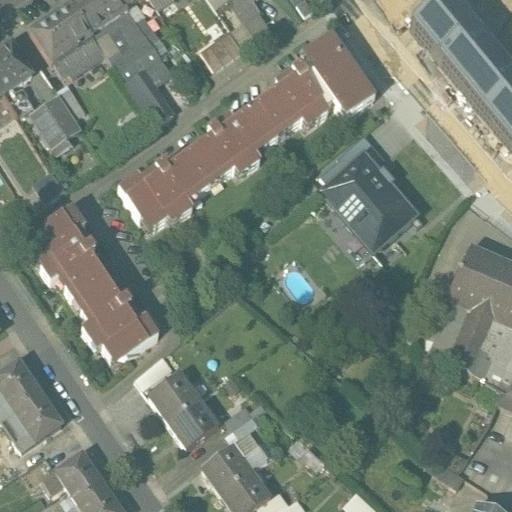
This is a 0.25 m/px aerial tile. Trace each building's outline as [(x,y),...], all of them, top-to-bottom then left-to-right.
[(115,0),(85,0),(69,11),(89,41),(117,23),(127,17),(125,15),(115,0)] [(144,0),(115,0),(125,15),(146,2),(144,0)] [(446,1),(408,32),(511,157),(511,41),(511,43),(511,79),(511,80),(446,1)] [(303,5),(295,10),(303,22),(311,16),(303,5)] [(69,11),(29,37),(51,70),(52,69),(61,82),(68,78),(71,83),(104,61),(90,43),(89,41),(69,11)] [(143,79),(161,66),(127,17),(117,23),(118,38),(111,43),(123,59),(109,68),(154,133),(171,121),(143,79)] [(228,37),(199,57),(213,77),(242,56),(228,37)] [(330,43),(300,64),(307,74),(301,79),(298,75),(290,81),(274,92),(276,96),(254,112),(277,144),(299,128),(300,130),(312,122),(315,127),(327,119),(324,115),(332,110),(343,126),(373,104),(330,43)] [(31,81),(10,49),(0,56),(0,99),(1,101),(10,95),(31,81)] [(84,117),(66,90),(56,97),(58,101),(73,124),(84,117)] [(18,107),(10,95),(1,101),(16,124),(31,114),(24,104),(18,107)] [(58,101),(28,121),(51,155),(80,135),(73,124),(58,101)] [(254,112),(231,128),(229,124),(213,135),(206,140),(209,144),(164,175),(161,171),(153,177),(154,177),(140,187),(136,182),(117,195),(138,226),(145,221),(153,233),(176,217),(180,222),(191,215),(187,208),(232,176),(233,178),(244,170),(248,175),(259,167),(254,160),(277,144),(254,112)] [(415,222),(388,190),(385,193),(375,182),(378,180),(363,161),(319,199),(352,237),(359,231),(379,253),(415,222)] [(35,186),(48,206),(69,193),(56,173),(35,186)] [(70,214),(39,235),(44,242),(31,250),(45,270),(39,274),(49,289),(56,284),(87,330),(80,334),(91,349),(96,346),(109,365),(122,357),(126,363),(157,342),(144,323),(139,326),(129,312),(124,304),(120,307),(89,262),(93,259),(88,251),(88,252),(78,237),(83,234),(70,214)] [(511,271),(470,252),(437,325),(418,317),(405,346),(423,354),(423,356),(470,382),(494,330),(511,337),(511,271)] [(511,388),(511,337),(494,330),(470,382),(505,402),(511,391),(511,388)] [(62,430),(19,367),(0,379),(0,396),(0,397),(26,436),(35,448),(62,430)] [(179,381),(148,404),(167,431),(198,408),(179,381)] [(198,408),(167,431),(186,457),(217,434),(198,408)] [(511,417),(500,413),(489,444),(508,451),(511,440),(511,417)] [(26,436),(13,445),(21,457),(35,448),(26,436)] [(302,444),(295,451),(319,476),(326,469),(302,444)] [(232,453),(200,476),(219,503),(251,480),(232,453)] [(511,473),(475,456),(463,481),(511,503),(511,473)] [(116,511),(82,459),(55,478),(63,490),(77,511),(116,511)] [(55,478),(41,487),(49,499),(63,490),(55,478)] [(456,479),(449,489),(455,494),(463,483),(456,479)] [(251,480),(219,503),(225,511),(260,511),(270,506),(251,480)] [(369,511),(355,498),(343,511),(369,511)] [(451,511),(439,503),(432,511),(451,511)]
